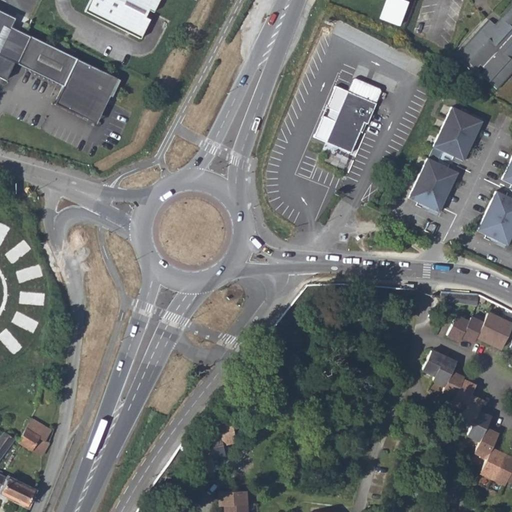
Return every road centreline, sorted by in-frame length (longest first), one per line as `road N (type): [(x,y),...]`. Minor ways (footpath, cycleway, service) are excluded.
road 1 (unclassified): [(123,511),(145,470),(283,290),(288,262)]
road 2 (residential): [(407,360),(290,406),(205,495),(204,511)]
road 3 (residential): [(35,511),(68,402),(79,301),(68,261)]
road 4 (secondary): [(172,278),(78,511)]
road 5 (secondary): [(288,0),(206,183)]
road 6 (residential): [(467,511),(407,360)]
road 7 (residential): [(358,511),(407,360)]
road 8 (tertiary): [(288,262),(432,270)]
road 9 (unclassified): [(68,261),(61,223),(71,215),(86,215),(145,252)]
